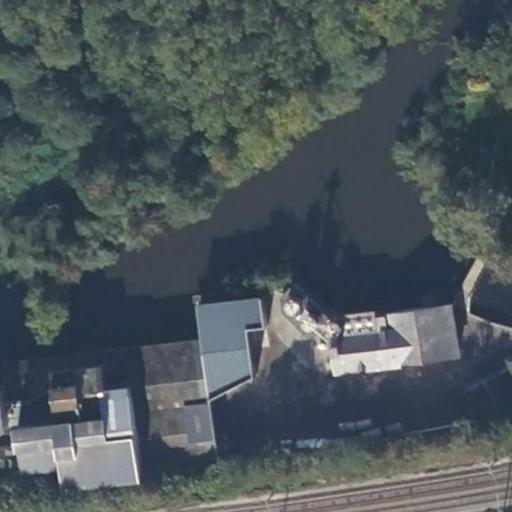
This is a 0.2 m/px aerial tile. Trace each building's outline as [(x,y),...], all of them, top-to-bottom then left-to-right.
[(287,276),(273,290),(275,306),(302,333),(323,312),(287,276)] [(459,353),(453,301),(417,305),(383,309),(384,326),(333,332),(336,368),(391,362),(459,353)] [(206,360),(203,335),(19,355),(3,356),(5,379),(0,379),(0,422),(132,406),(135,428),(51,439),(54,462),(139,454),(141,469),(216,464),(210,405),(206,360)] [(250,356),(206,360),(210,405),(222,404),(237,386),(253,385),(250,356)] [(482,415),(511,401),(511,362),(462,389),(472,409),(478,406),(482,415)] [(238,448),(232,448),(233,459),(251,458),(251,448),(239,449),(238,448)]
